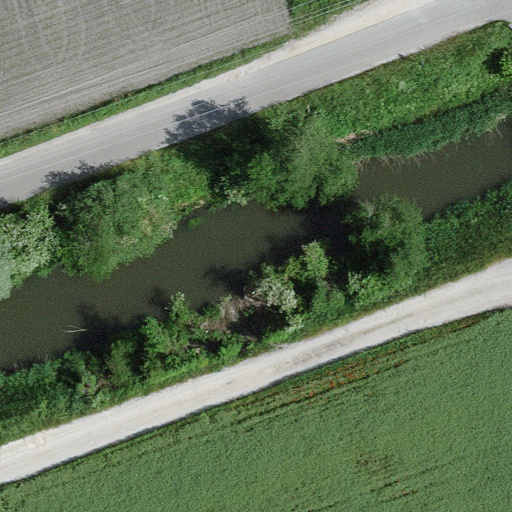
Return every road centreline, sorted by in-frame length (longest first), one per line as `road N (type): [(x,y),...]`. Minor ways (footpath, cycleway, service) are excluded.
road 1 (track): [(511,283),(0,467)]
road 2 (unclassified): [(504,0),(0,186)]
